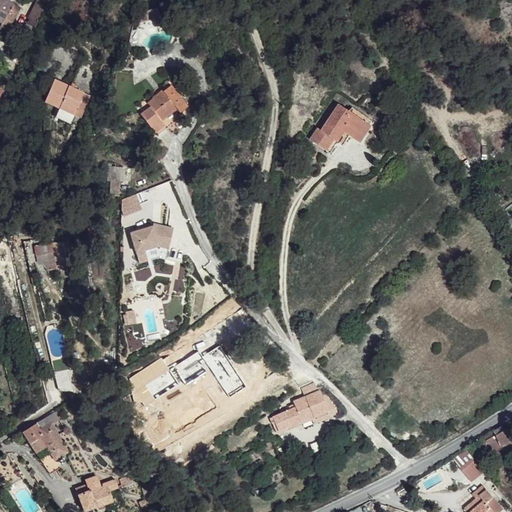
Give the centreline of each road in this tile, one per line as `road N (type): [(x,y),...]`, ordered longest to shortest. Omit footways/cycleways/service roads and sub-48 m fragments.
road 1 (residential): [(215,269),(411,467)]
road 2 (unknown): [(215,269),(181,168),(209,93),(176,23)]
road 3 (unknown): [(376,324),(457,440)]
